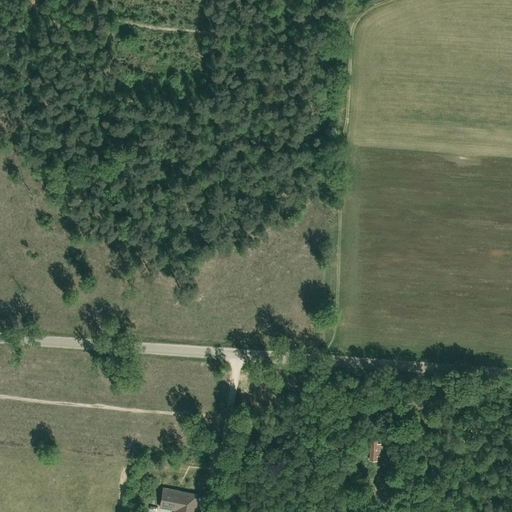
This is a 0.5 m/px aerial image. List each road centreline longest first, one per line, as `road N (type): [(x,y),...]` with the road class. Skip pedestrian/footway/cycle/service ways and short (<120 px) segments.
road 1 (unclassified): [(511,376),(0,337)]
road 2 (track): [(456,372),(448,440),(409,487),(388,498)]
